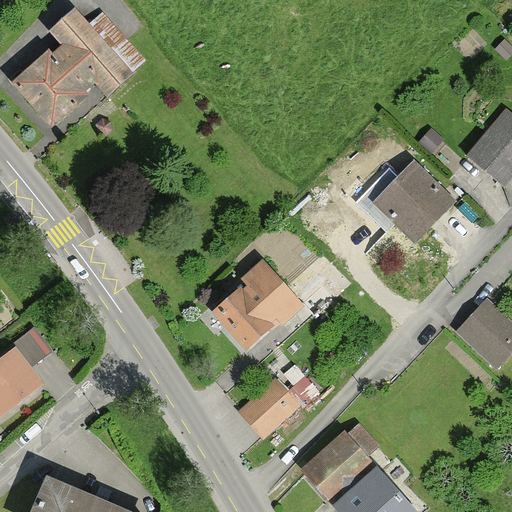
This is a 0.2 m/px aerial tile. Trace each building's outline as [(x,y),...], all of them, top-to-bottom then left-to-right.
[(88,27),(70,7),(44,30),(52,40),(8,79),(52,129),(100,86),(111,98),(149,65),(104,13),(88,27)] [(465,151),(502,187),(511,176),(511,113),(507,108),(465,151)] [(431,155),(454,176),(466,164),(442,143),(431,155)] [(456,200),(411,159),(370,202),(415,244),(456,200)] [(298,302),(259,258),(237,277),(240,280),(206,309),(248,356),(303,308),(313,319),(338,297),(323,281),(298,302)] [(511,351),(511,320),(487,296),(455,328),(496,368),(511,351)] [(0,354),(0,418),(43,386),(12,345),(0,354)] [(237,412),(262,441),(301,409),(276,379),(237,412)] [(343,430),(297,468),(334,511),(411,511),(367,459),(381,448),(361,424),(347,435),(343,430)] [(138,511),(50,476),(35,511),(138,511)]
